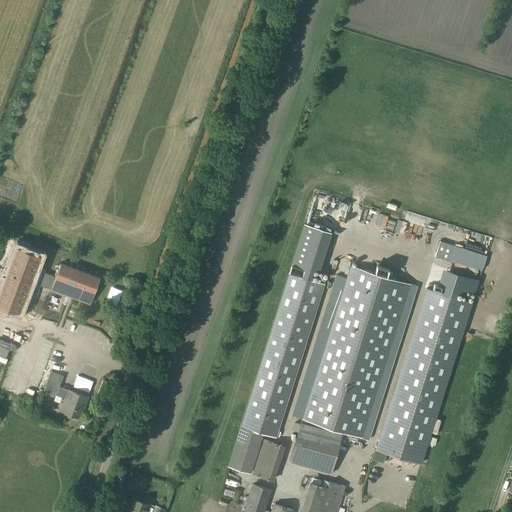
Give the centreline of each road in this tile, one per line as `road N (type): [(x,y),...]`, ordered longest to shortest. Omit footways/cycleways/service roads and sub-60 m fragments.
road 1 (unknown): [(298,490),(309,469),(355,477),(419,265),(343,244),(280,450),(284,477)]
road 2 (unclassified): [(89,511),(141,365)]
